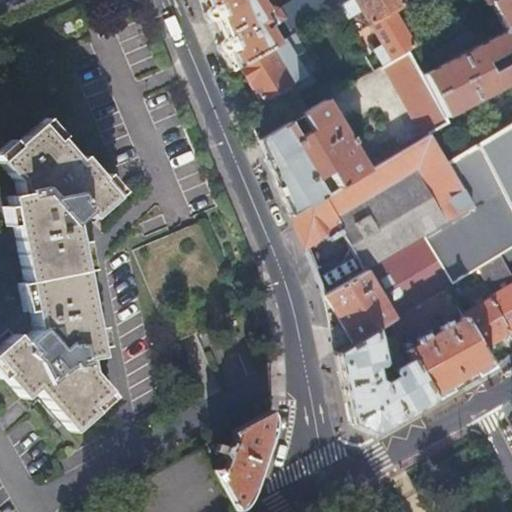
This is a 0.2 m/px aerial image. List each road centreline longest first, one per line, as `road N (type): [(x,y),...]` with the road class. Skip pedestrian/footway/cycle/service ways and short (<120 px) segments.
road 1 (residential): [(169,0),(279,261),(304,367),(313,492)]
road 2 (residential): [(481,405),(313,492)]
